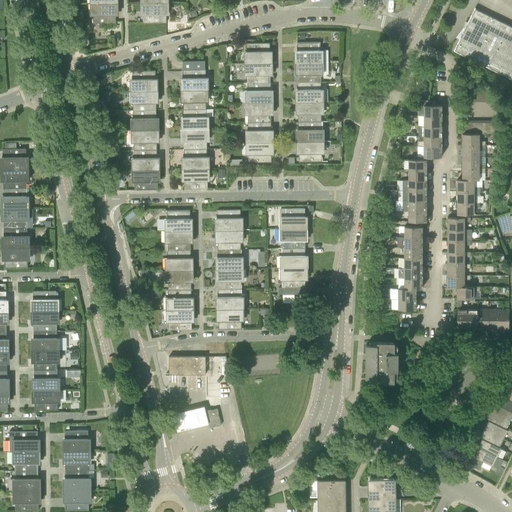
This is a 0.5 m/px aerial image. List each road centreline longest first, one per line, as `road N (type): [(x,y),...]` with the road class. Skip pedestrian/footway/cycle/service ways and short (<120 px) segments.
road 1 (residential): [(68,69),(326,14)]
road 2 (residential): [(100,200),(354,196)]
road 3 (residential): [(452,111),(452,154),(437,175),(437,339)]
road 4 (residential): [(136,348),(189,339),(336,338)]
road 5 (tertiary): [(44,87),(90,273)]
road 6 (residential): [(191,507),(276,472),(313,439),(324,415)]
road 7 (residential): [(354,196),(367,136),(405,40)]
road 8 (tertiary): [(136,348),(100,200)]
road 9 (residential): [(453,485),(324,415)]
road 10 (tertiary): [(169,490),(136,348)]
road 11 (tertiary): [(90,273),(124,414)]
road 12 (residential): [(336,338),(354,196)]
road 13 (tertiary): [(100,200),(68,69)]
road 14 (residential): [(0,419),(124,414)]
